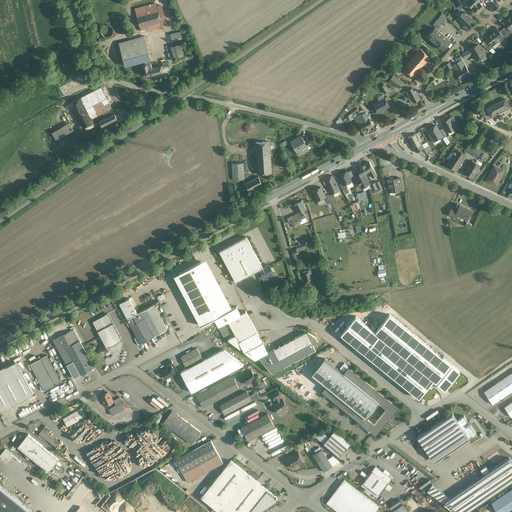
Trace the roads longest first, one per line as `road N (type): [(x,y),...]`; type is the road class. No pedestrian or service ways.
road 1 (residential): [(0,434),(131,367),(307,494)]
road 2 (unclassified): [(70,0),(80,44),(114,78),(371,143)]
road 3 (primary): [(271,196),(0,341)]
road 4 (residential): [(426,415),(312,321),(282,316)]
road 5 (residential): [(371,143),(511,206)]
road 6 (residential): [(434,110),(426,82),(464,36),(511,0)]
road 7 (residential): [(307,494),(426,415)]
